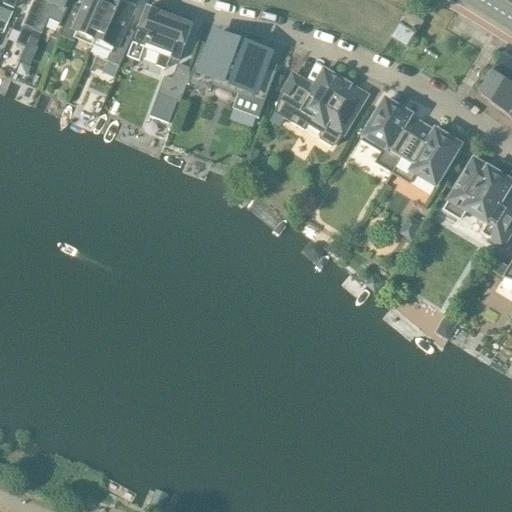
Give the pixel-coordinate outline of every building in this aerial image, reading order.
[(5,0),(3,5),(13,9),(16,0),(5,0)] [(34,0),(28,16),(21,30),(31,34),(46,0),(34,0)] [(46,0),(31,34),(27,43),(36,47),(48,20),(60,25),(67,10),(64,8),(67,0),(46,0)] [(95,41),(112,1),(110,0),(86,0),(73,32),(64,28),(60,37),(73,43),(77,33),(95,41)] [(122,39),(135,10),(112,1),(95,41),(115,50),(114,54),(111,53),(107,62),(120,67),(130,43),(122,39)] [(0,7),(0,31),(2,33),(11,12),(0,7)] [(178,62),(192,26),(157,13),(158,12),(147,8),(128,57),(126,56),(122,65),(131,68),(134,60),(139,62),(144,48),(160,55),(156,66),(165,70),(170,58),(178,62)] [(422,24),(407,14),(401,23),(416,32),(422,24)] [(406,48),(414,36),(399,27),(391,39),(406,48)] [(261,103),(261,104),(262,104),(264,104),(275,73),(274,72),(274,73),(262,69),(268,54),(215,34),(211,47),(204,45),(204,44),(202,43),(187,86),(188,86),(190,83),(208,90),(210,91),(212,85),(238,94),(238,95),(261,103)] [(511,49),(510,48),(503,58),(511,63),(511,49)] [(511,63),(503,58),(478,96),(479,97),(480,97),(511,122),(511,63)] [(180,103),(190,76),(176,71),(173,81),(165,78),(159,95),(180,103)] [(336,147),(366,98),(324,72),(313,89),(293,76),(281,97),(274,114),(304,132),(310,122),(322,130),(318,136),(319,142),(331,149),(336,147)] [(164,100),(161,108),(172,112),(175,105),(164,100)] [(385,186),(421,126),(420,126),(418,129),(407,122),(410,117),(385,102),(360,142),(380,155),(376,162),(377,167),(391,175),(385,186)] [(435,188),(460,147),(434,131),(431,137),(420,130),(422,127),(421,126),(385,186),(386,186),(392,176),(406,185),(411,183),(415,176),(435,188)] [(511,230),(511,197),(506,194),(511,184),(473,161),(444,209),(445,214),(456,221),(462,220),(466,213),(486,225),(480,235),(496,245),(505,243),(511,230)] [(408,217),(399,233),(410,240),(420,224),(408,217)] [(489,270),(502,278),(508,268),(495,260),(489,270)] [(511,262),(502,280),(503,280),(511,282),(511,262)] [(445,317),(435,333),(446,340),(456,323),(445,317)]
